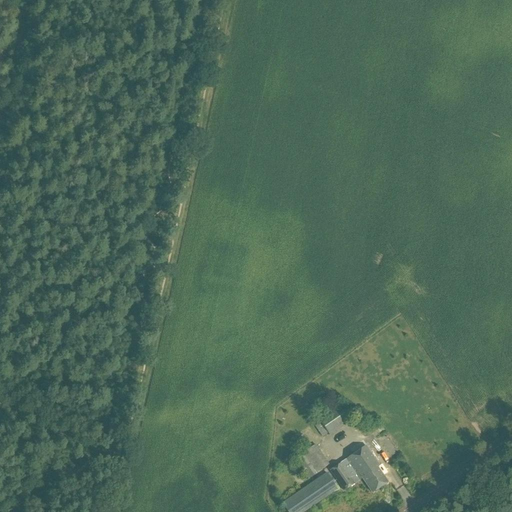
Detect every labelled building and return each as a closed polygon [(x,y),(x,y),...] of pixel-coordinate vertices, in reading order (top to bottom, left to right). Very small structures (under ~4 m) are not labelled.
[(212,387),(198,392),(201,401),(216,396),(212,387)] [(329,436),(349,422),(334,402),(314,416),(319,423),(314,427),(322,438),(327,434),(329,436)] [(312,447),(307,439),(298,445),(303,452),(293,459),(307,480),(329,465),(315,445),(312,447)] [(388,482),(378,468),(380,466),(366,446),(331,471),(345,491),(362,479),(372,493),(374,492),(375,492),(378,490),(378,489),(388,482)] [(286,511),(304,511),(337,490),(326,473),(281,504),(286,511)]
